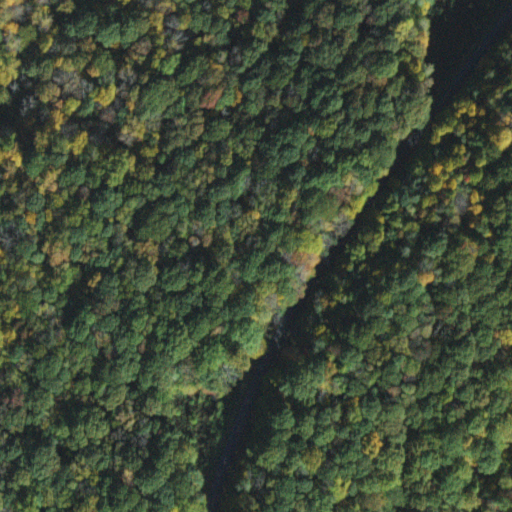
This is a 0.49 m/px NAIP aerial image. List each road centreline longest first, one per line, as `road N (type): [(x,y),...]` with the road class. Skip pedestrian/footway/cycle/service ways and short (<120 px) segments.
road 1 (secondary): [(511,13),(310,288),(250,401),(212,511)]
road 2 (residential): [(391,511),(395,443),(436,263),(460,207),(511,129)]
